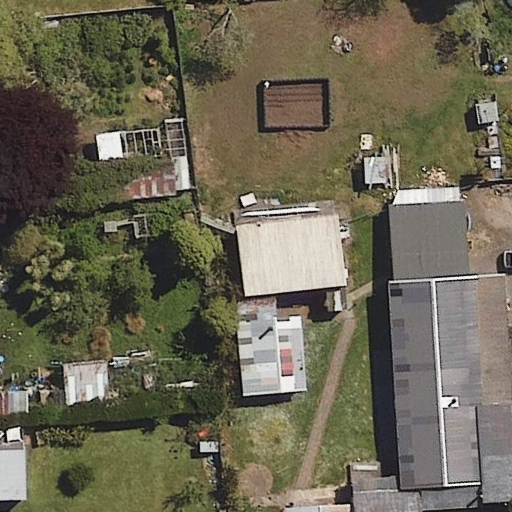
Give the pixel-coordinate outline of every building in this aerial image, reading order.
[(166,169),(0,175),(0,207),(167,201),(166,169)] [(290,507),(289,511),(431,511),(432,507),(511,501),(511,274),(479,276),(475,199),(397,203),(402,277),(396,277),(408,472),(359,475),(361,503),(290,507)] [(240,221),(252,291),(355,286),(351,216),(240,221)] [(247,396),(313,393),(309,311),(285,312),(285,296),(242,298),(247,396)] [(108,361),(70,363),(72,401),(110,399),(108,361)] [(29,449),(0,449),(0,498),(31,497),(29,449)]
